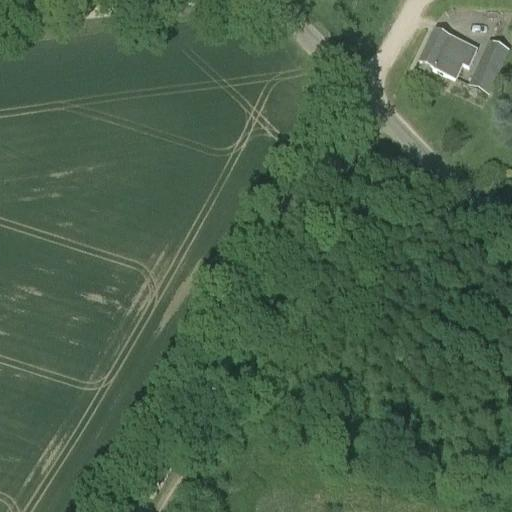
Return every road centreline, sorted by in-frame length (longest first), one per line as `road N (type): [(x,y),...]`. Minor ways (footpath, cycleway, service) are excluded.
road 1 (track): [(367,101),(240,342),(137,511)]
road 2 (tertiary): [(511,250),(271,0)]
road 3 (track): [(187,0),(0,23)]
